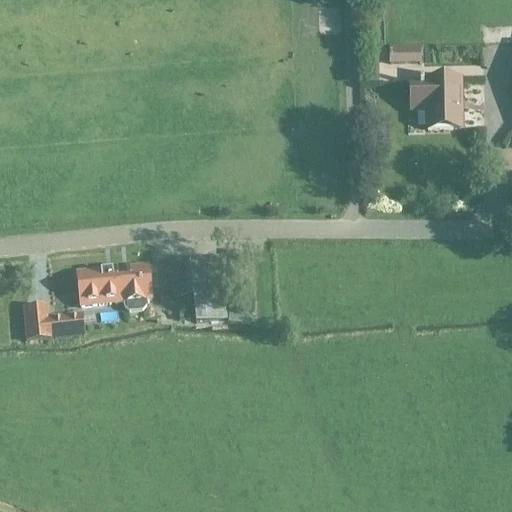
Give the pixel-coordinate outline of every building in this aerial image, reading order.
[(390,65),(421,65),(421,47),(390,48),(390,65)] [(427,132),(461,131),(460,81),(426,82),(426,84),(410,85),(411,112),(427,112),(427,132)] [(242,252),(230,252),(231,267),(243,266),(242,252)] [(194,323),(224,320),(218,261),(178,265),(181,297),(192,296),(194,323)] [(147,307),(146,302),(151,302),(148,268),(117,270),(120,304),(123,304),(124,309),(129,314),(142,312),(147,307)] [(120,304),(117,270),(79,273),(81,308),(120,304)] [(254,302),(228,301),(227,326),(251,327),(251,319),(254,319),(254,302)] [(27,343),(86,337),(84,317),(25,323),(27,343)]
